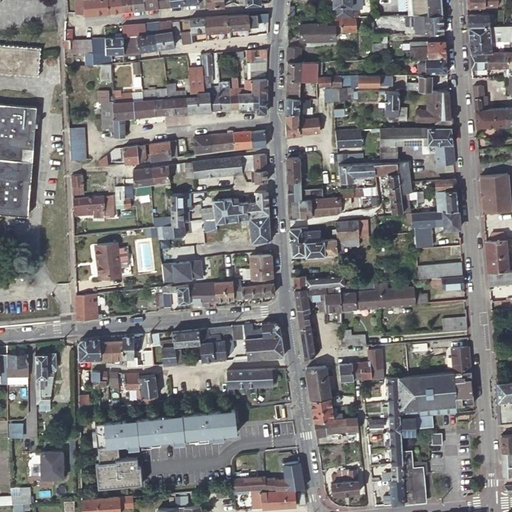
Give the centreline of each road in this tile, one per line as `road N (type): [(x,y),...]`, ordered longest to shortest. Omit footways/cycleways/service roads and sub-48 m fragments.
road 1 (tertiary): [(492,503),(458,0)]
road 2 (residential): [(278,0),(284,308)]
road 3 (residential): [(284,308),(0,335)]
road 4 (residential): [(284,308),(316,511)]
